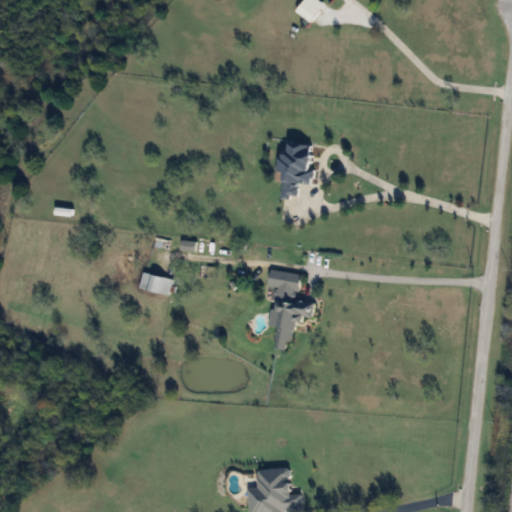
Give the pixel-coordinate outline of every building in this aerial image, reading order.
[(315,184),(315,144),(291,144),(291,152),(283,151),(283,198),(297,198),(298,184),(315,184)] [(270,287),(301,291),(303,274),(271,270),(270,287)] [(170,295),(173,279),(144,272),(140,288),(170,295)] [(317,305),(274,299),(271,326),(279,327),(276,349),(287,351),(288,341),(295,342),(299,316),(315,319),(317,305)] [(283,511),(304,510),(303,494),(293,494),(292,468),(259,470),(260,487),(250,488),(250,511),(283,511)]
